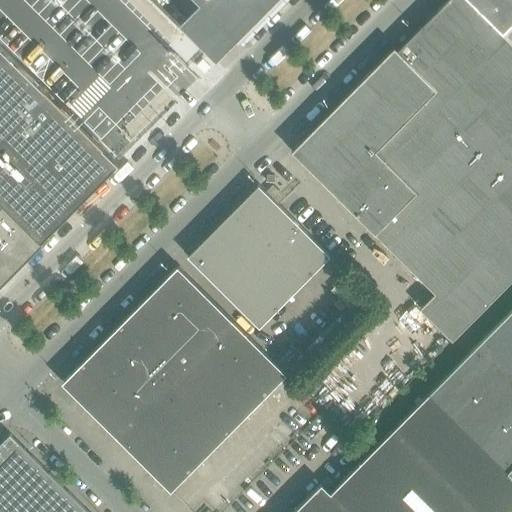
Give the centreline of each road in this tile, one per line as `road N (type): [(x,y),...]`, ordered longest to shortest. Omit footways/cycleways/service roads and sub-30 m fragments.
road 1 (residential): [(11,401),(265,143)]
road 2 (residential): [(221,97),(0,324)]
road 3 (residential): [(265,143),(407,0)]
road 4 (residential): [(123,511),(11,401)]
road 5 (residential): [(317,0),(221,97)]
